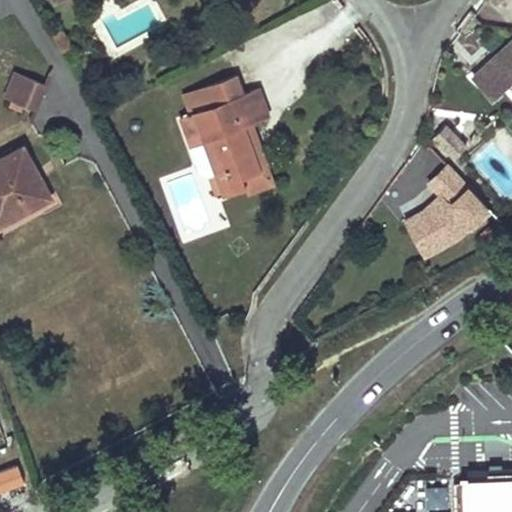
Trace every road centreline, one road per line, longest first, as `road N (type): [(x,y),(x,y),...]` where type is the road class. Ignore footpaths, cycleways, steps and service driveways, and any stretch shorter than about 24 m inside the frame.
road 1 (residential): [(72,511),(256,418),(270,311),(398,139),(414,65),(414,17)]
road 2 (unknown): [(16,0),(256,418)]
road 3 (primary): [(511,279),(401,353),(327,429),(269,511)]
